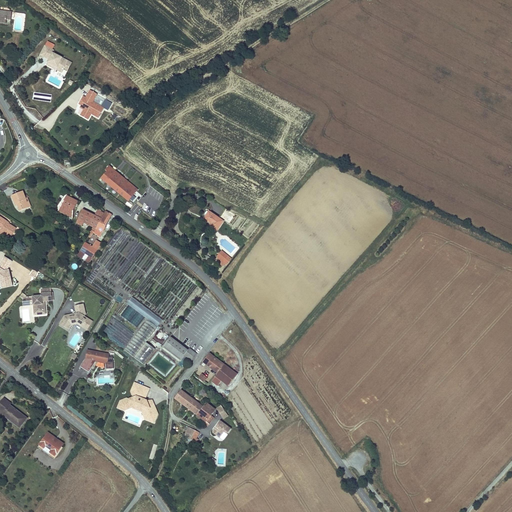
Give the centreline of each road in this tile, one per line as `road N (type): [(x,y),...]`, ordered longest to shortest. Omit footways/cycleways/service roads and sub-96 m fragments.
road 1 (track): [(326,0),(153,102),(104,150),(66,173)]
road 2 (tertiary): [(27,154),(51,162),(178,255),(234,313)]
road 3 (tertiary): [(234,313),(374,511)]
road 4 (tertiary): [(165,511),(109,449),(12,371)]
